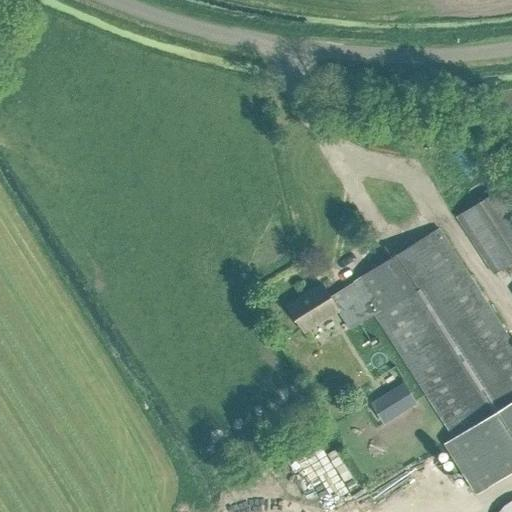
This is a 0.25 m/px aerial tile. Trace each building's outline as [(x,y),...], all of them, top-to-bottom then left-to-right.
[(511,209),(500,191),(454,221),(491,278),(511,264),(511,209)] [(347,331),(372,315),(451,439),(446,442),(477,490),(511,468),(511,351),(436,233),(326,302),(318,289),(289,308),(305,333),(336,313),(347,331)] [(402,383),(383,396),(395,414),(414,402),(402,383)] [(418,438),(385,458),(393,471),(426,452),(418,438)] [(511,511),(511,500),(507,503),(502,507),(497,511),(511,511)]
